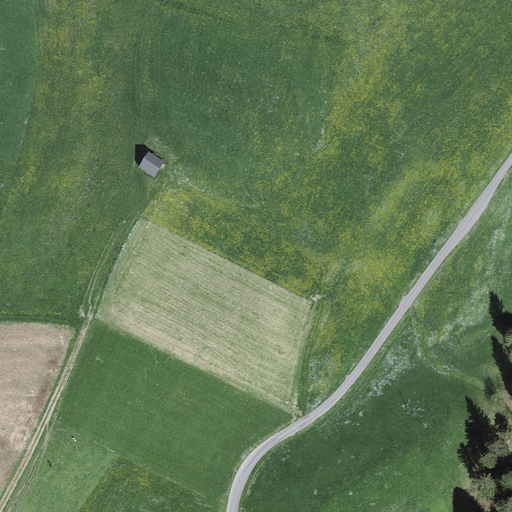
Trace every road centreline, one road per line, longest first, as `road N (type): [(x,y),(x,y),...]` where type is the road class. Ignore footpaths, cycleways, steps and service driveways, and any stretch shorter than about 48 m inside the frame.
road 1 (unclassified): [(511,164),(337,398),(249,459),(232,511)]
road 2 (track): [(80,327),(0,511)]
